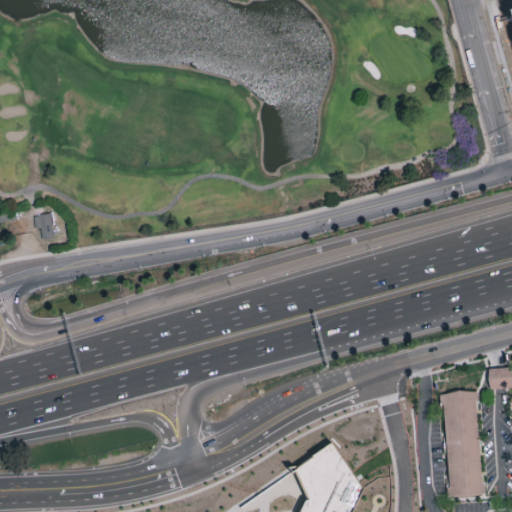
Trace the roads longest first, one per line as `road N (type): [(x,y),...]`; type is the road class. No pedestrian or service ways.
road 1 (motorway): [(511,200),(144,305)]
road 2 (motorway): [(0,421),(309,339)]
road 3 (motorway): [(303,303),(0,379)]
road 4 (secondary): [(47,271),(325,223)]
road 5 (motorway): [(309,339),(511,282)]
road 6 (secondary): [(325,223),(511,175)]
road 7 (motorway): [(189,462),(196,401),(236,371),(309,339)]
road 8 (secondary): [(511,337),(333,385)]
road 9 (motorway): [(466,259),(303,303)]
road 10 (secondary): [(511,159),(468,0)]
road 11 (motorway): [(0,443),(155,422)]
road 12 (motorway): [(144,305),(51,332),(19,329)]
